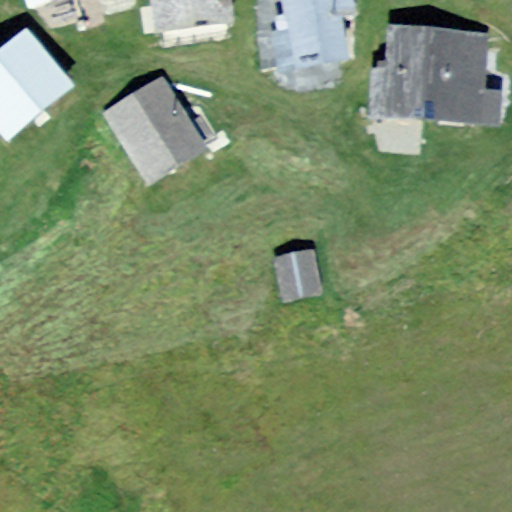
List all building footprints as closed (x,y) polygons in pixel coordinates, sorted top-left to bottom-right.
[(35,0),(40,13),(76,0),(35,0)] [(241,0),(159,0),(167,48),(247,36),(241,0)] [(343,0),(277,0),(295,86),(358,73),(343,0)] [(32,26),(0,53),(0,118),(19,141),(84,87),(32,26)] [(503,35),(393,32),(390,127),(500,130),(503,35)] [(167,78),(105,114),(151,192),(213,157),(167,78)] [(307,253),(281,261),(290,293),(316,285),(307,253)]
